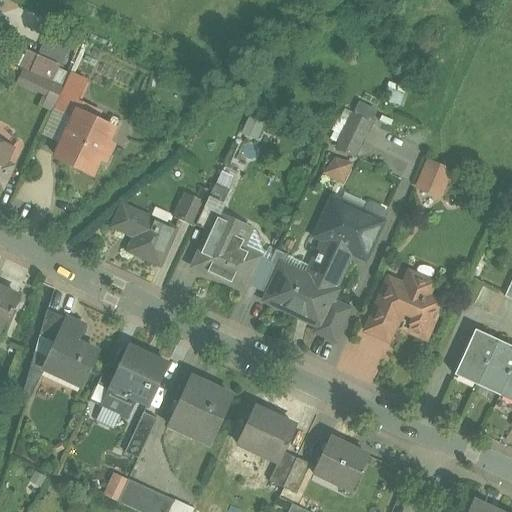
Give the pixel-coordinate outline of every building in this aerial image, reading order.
[(11,83),(43,95),(39,106),(44,108),(59,67),(1,46),(0,48),(0,60),(17,67),(11,83)] [(65,72),(56,91),(77,100),(85,82),(65,72)] [(385,83),(380,100),(395,105),(400,89),(385,83)] [(80,108),(63,100),(63,101),(63,102),(55,118),(71,126),(80,108)] [(351,101),(348,112),(337,109),(325,150),(355,158),(370,107),(351,101)] [(95,115),(80,108),(71,126),(65,140),(58,155),(57,157),(59,158),(75,165),(77,162),(95,170),(100,159),(107,162),(114,145),(108,142),(113,130),(112,130),(94,121),(96,117),(97,116),(95,115)] [(245,117),(239,132),(253,139),(260,124),(245,117)] [(71,126),(55,118),(49,130),(48,133),(65,140),(71,126)] [(12,149),(0,143),(0,188),(3,190),(14,166),(5,162),(12,149)] [(323,155),(316,175),(340,184),(348,163),(323,155)] [(447,171),(429,163),(419,188),(440,197),(445,186),(441,185),(447,171)] [(216,185),(197,226),(196,226),(211,232),(219,214),(220,215),(230,192),(216,185)] [(209,190),(203,187),(198,199),(204,202),(209,190)] [(198,199),(186,194),(175,219),(179,220),(175,230),(176,230),(180,221),(193,227),(194,225),(196,226),(197,226),(194,225),(205,202),(198,199)] [(363,215),(333,201),(316,237),(325,241),(326,240),(353,252),(352,253),(365,260),(382,224),(381,223),(363,215)] [(384,209),(372,203),(368,205),(363,215),(381,223),(386,213),(384,209)] [(175,230),(123,207),(114,228),(136,238),(129,252),(160,266),(176,230),(175,230)] [(220,215),(219,214),(211,232),(195,265),(215,274),(214,277),(245,291),(260,258),(231,244),(241,224),(220,215)] [(325,241),(308,279),(284,267),(283,267),(269,295),(266,301),(319,326),(321,327),(332,302),(337,292),(335,291),(352,253),(353,252),(326,240),(325,241)] [(277,251),(258,290),(269,295),(283,267),(284,267),(289,256),(277,251)] [(435,284),(410,273),(403,291),(387,285),(376,309),(399,318),(409,323),(407,328),(409,331),(427,339),(443,302),(430,296),(435,284)] [(0,289),(0,327),(3,328),(1,333),(2,334),(11,315),(13,316),(20,299),(0,289)] [(350,310),(332,302),(321,327),(319,326),(318,330),(319,334),(332,340),(336,339),(350,310)] [(399,318),(376,309),(367,331),(389,341),(399,318)] [(66,319),(48,310),(40,336),(55,343),(66,319)] [(86,328),(66,319),(55,343),(44,368),(84,386),(99,353),(78,344),(86,328)] [(499,341),(477,330),(455,375),(478,386),(499,341)] [(511,372),(511,346),(499,341),(478,386),(501,396),(511,372)] [(169,365),(129,346),(119,367),(110,387),(111,387),(149,406),(169,365)] [(108,362),(97,386),(109,392),(111,387),(110,387),(119,367),(108,362)] [(511,372),(501,396),(511,401),(511,372)] [(192,378),(169,425),(211,445),(233,398),(192,378)] [(283,422),(254,409),(238,444),(239,445),(241,442),(267,454),(265,458),(278,464),(279,464),(284,453),(296,428),(295,427),(293,431),(281,426),(283,422)] [(145,413),(126,452),(139,458),(157,419),(145,413)] [(330,439),(314,474),(352,492),(368,457),(330,439)] [(284,453),(279,464),(278,464),(269,482),(283,489),(297,460),(284,453)] [(311,465),(297,460),(283,489),(298,495),(311,465)] [(192,511),(194,509),(129,480),(118,503),(136,511),(192,511)] [(498,511),(474,501),(468,511),(498,511)]
